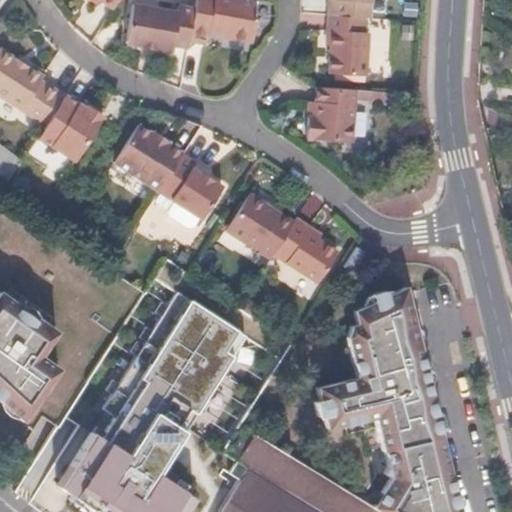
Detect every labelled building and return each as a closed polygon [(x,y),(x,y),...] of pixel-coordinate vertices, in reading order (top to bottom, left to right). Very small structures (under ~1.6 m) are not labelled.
[(193,0),(192,10),(186,41),(205,45),(207,34),(208,29),(220,31),(219,36),(251,42),(255,16),(253,16),(256,1),(252,0),(193,0)] [(328,0),(327,13),(364,16),(369,16),(370,0),(328,0)] [(176,14),(130,6),(123,46),(170,55),(172,47),(185,49),(186,41),(192,10),(177,7),(176,14)] [(331,30),(329,44),(327,71),(365,74),(368,32),(363,32),(364,16),(327,13),(326,30),(331,30)] [(0,45),(0,92),(42,121),(60,93),(37,77),(40,73),(0,45)] [(319,86),(317,102),(316,118),(309,117),(308,139),(352,143),(356,89),(319,86)] [(80,107),(60,93),(42,121),(35,132),(70,156),(98,113),(83,103),(80,107)] [(317,102),(310,101),(309,117),(316,118),(317,102)] [(149,128),(136,120),(109,159),(153,188),(178,150),(180,148),(164,138),(166,135),(151,125),(149,128)] [(0,179),(2,181),(18,158),(0,143),(0,179)] [(190,158),(178,150),(153,188),(195,217),(218,184),(200,172),(187,164),(190,158)] [(190,158),(187,164),(200,172),(203,166),(190,158)] [(290,219),(244,189),(221,225),(267,254),(269,251),(290,219)] [(292,214),(290,219),(269,251),(308,275),(327,244),(314,236),(302,228),(305,222),(292,214)] [(305,222),(302,228),(314,236),(317,230),(305,222)] [(367,251),(355,243),(341,264),(355,273),(367,251)] [(324,426),(372,415),(379,449),(382,449),(385,464),(381,471),(387,475),(378,490),(381,492),(372,506),(381,511),(457,511),(449,475),(442,477),(439,465),(446,463),(426,379),(418,381),(416,369),(423,367),(416,338),(413,339),(410,327),(413,326),(403,285),(384,293),(383,289),(369,292),(371,299),(351,308),(354,322),(347,323),(344,335),(354,375),(314,385),(317,397),(311,399),(315,414),(320,413),(324,426)] [(0,402),(19,420),(56,367),(37,355),(53,330),(0,294),(0,402)] [(183,511),(189,502),(161,486),(248,338),(187,302),(104,444),(90,436),(55,495),(84,511),(183,511)] [(423,367),(416,369),(418,381),(426,379),(423,367)] [(381,511),(372,506),(369,504),(239,424),(223,450),(248,466),(219,511),(381,511)] [(446,463),(439,465),(442,477),(449,475),(446,463)] [(381,492),(378,490),(369,504),(372,506),(381,492)]
